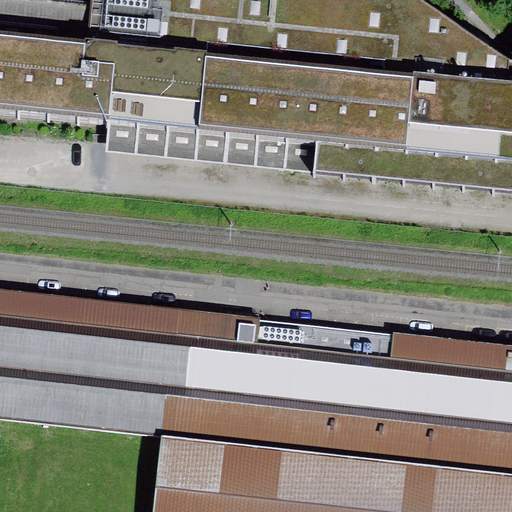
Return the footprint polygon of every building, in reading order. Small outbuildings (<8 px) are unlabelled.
[(0,0),(0,17),(88,26),(90,0),(0,0)] [(105,44),(511,84),(511,68),(507,64),(415,0),(90,0),(88,26),(86,42),(105,44)] [(0,110),(109,122),(106,152),(511,191),(511,84),(105,44),(86,42),(0,33),(0,110)] [(511,354),(0,300),(0,427),(170,446),(511,482),(511,354)] [(511,511),(511,482),(170,446),(163,511),(511,511)]
